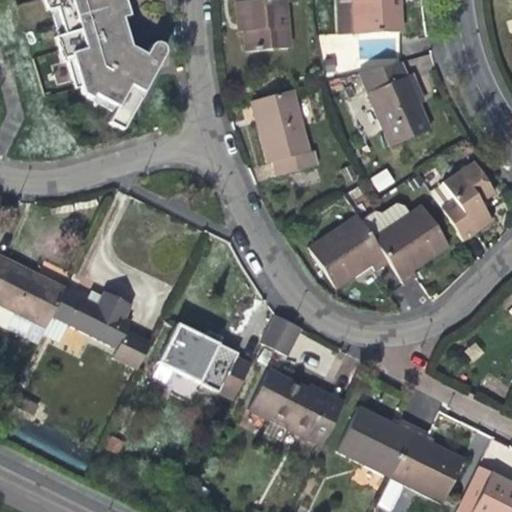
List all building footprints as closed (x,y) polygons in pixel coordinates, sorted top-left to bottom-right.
[(37,0),(42,13),(46,12),(52,10),(49,0),(37,0)] [(49,0),(52,10),(46,12),(55,42),(61,40),(64,52),(67,64),(62,65),(70,94),(76,92),(77,98),(111,119),(105,128),(119,137),(163,62),(162,54),(159,52),(154,51),(150,53),(139,71),(129,65),(122,77),(114,73),(121,61),(110,26),(108,18),(95,21),(92,11),(104,7),(102,0),(49,0)] [(117,0),(102,0),(104,7),(92,11),(95,21),(108,18),(110,26),(117,24),(123,22),(117,0)] [(347,0),(347,30),(393,31),(393,16),(393,7),(389,7),(389,0),(347,0)] [(234,5),(235,24),(240,24),(241,37),(243,57),(285,52),(280,1),(234,5)] [(50,43),(54,55),(64,52),(61,40),(55,42),(50,43)] [(57,66),(62,65),(67,64),(64,52),(54,55),(57,66)] [(129,65),(121,61),(114,73),(122,77),(129,65)] [(432,128),(421,103),(409,76),(404,64),(357,76),(389,148),(432,128)] [(413,74),(409,76),(421,103),(425,102),(419,87),(413,74)] [(290,95),(248,106),(258,148),(263,167),(270,166),(273,180),(315,169),(311,155),(306,156),(290,95)] [(438,211),(461,245),(482,231),(490,225),(479,207),(493,197),(471,166),(441,185),(452,202),(438,211)] [(387,168),(370,178),(378,192),(395,183),(387,168)] [(448,252),(420,210),(408,218),(404,212),(395,208),(381,218),(375,216),(360,226),(371,242),(387,266),(403,289),(415,281),(412,276),(429,264),(448,252)] [(374,275),(387,266),(371,242),(360,226),(356,220),(306,253),(322,276),(333,293),(369,270),(374,275)] [(0,306),(46,330),(51,320),(65,292),(30,274),(0,259),(0,306)] [(79,299),(65,292),(51,320),(116,352),(112,361),(138,373),(151,345),(126,333),(130,324),(125,322),(131,309),(102,294),(96,307),(79,299)] [(302,331),(275,318),(262,345),(289,359),(302,331)] [(233,403),(248,374),(233,367),(236,362),(202,345),(174,331),(158,365),(233,403)] [(322,448),(344,404),(329,396),(326,403),(304,392),(269,374),(251,410),(287,427),(285,432),(306,442),(306,440),(322,448)] [(333,455),(386,481),(412,429),(398,422),(394,429),(377,421),(355,410),(333,455)] [(425,435),(412,429),(386,481),(439,507),(462,462),(441,452),(422,443),(425,435)] [(451,511),(511,511),(511,487),(508,485),(473,468),(451,511)]
